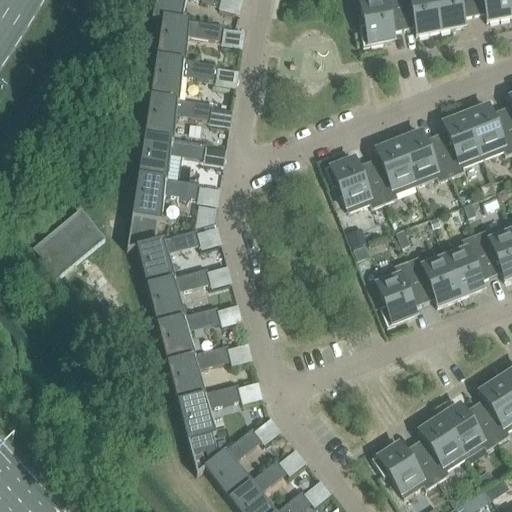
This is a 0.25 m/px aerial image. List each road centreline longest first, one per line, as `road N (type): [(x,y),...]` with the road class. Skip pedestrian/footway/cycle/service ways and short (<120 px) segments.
road 1 (residential): [(511,68),(237,171)]
road 2 (residential): [(511,312),(279,404)]
road 3 (residential): [(237,171),(231,226),(279,404)]
road 4 (residential): [(269,0),(237,171)]
road 5 (residential): [(279,404),(361,511)]
